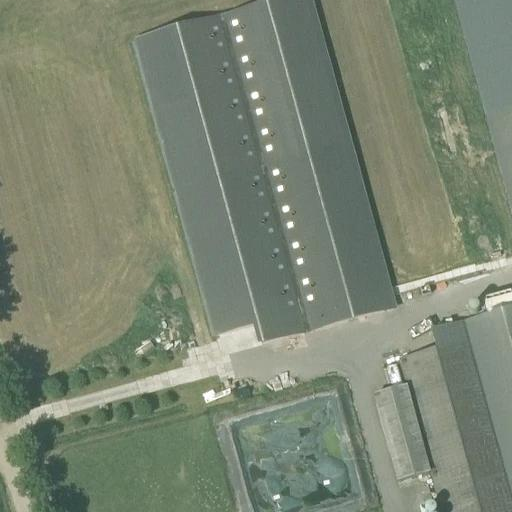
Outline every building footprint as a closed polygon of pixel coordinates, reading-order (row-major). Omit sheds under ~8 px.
[(281,0),(227,16),(312,332),(392,309),(308,0),(281,0)] [(511,0),(451,0),(485,119),(511,219),(511,0)] [(227,16),(136,41),(136,42),(214,333),(215,337),(256,326),(262,346),(312,332),(227,16)] [(511,511),(511,310),(428,333),(433,352),(400,362),(440,511),(511,511)] [(374,397),(398,484),(428,476),(405,389),(374,397)]
